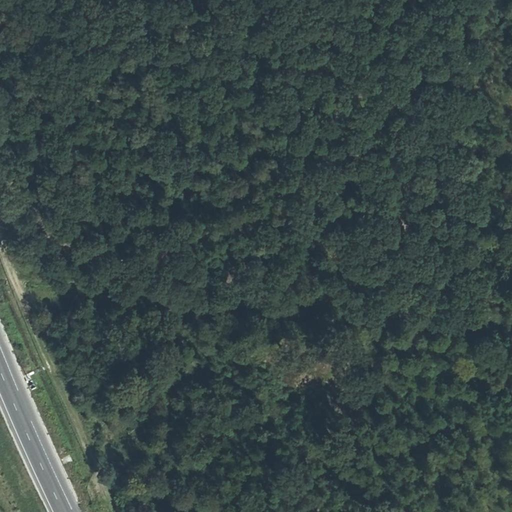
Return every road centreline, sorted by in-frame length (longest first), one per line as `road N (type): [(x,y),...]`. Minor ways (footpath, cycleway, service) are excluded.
road 1 (track): [(16,294),(511,332)]
road 2 (track): [(112,511),(0,258)]
road 3 (motorway): [(63,511),(0,369)]
